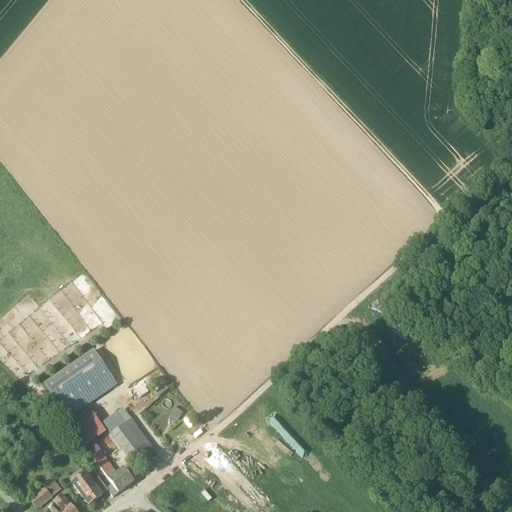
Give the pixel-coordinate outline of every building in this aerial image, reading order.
[(94,352),(44,386),(61,411),(102,382),(108,391),(116,385),(94,352)] [(117,402),(106,407),(111,417),(122,412),(117,402)] [(175,408),(169,419),(178,424),(184,413),(175,408)] [(155,452),(131,421),(111,436),(134,467),(155,452)] [(95,432),(88,438),(93,444),(100,439),(97,435),(95,432)] [(88,438),(80,443),(85,450),(93,444),(88,438)] [(117,476),(102,457),(95,462),(109,482),(117,476)] [(117,476),(109,482),(118,494),(134,483),(124,470),(117,476)] [(92,484),(86,476),(73,485),(88,506),(102,497),(92,484)] [(106,490),(98,479),(92,484),(102,497),(108,492),(106,490)] [(44,490),(29,502),(36,511),(52,499),(44,490)] [(65,511),(71,508),(62,496),(56,500),(54,502),(61,511),(65,511)]
